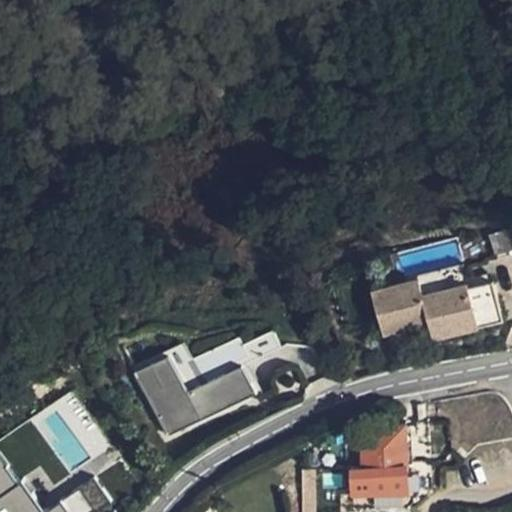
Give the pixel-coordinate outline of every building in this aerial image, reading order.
[(464,264),(373,286),(385,335),(430,324),(434,337),(505,319),(495,279),(470,285),(464,264)] [(170,433),(257,389),(243,362),(188,390),(170,353),(138,369),(170,433)] [(407,422),(364,432),(364,467),(353,468),(354,507),(411,505),(409,472),(407,422)] [(117,457),(52,498),(10,432),(0,438),(0,465),(1,466),(0,466),(0,488),(4,496),(16,488),(31,511),(86,511),(110,497),(111,498),(134,484),(117,457)] [(420,471),(409,472),(411,505),(422,488),(420,471)]
